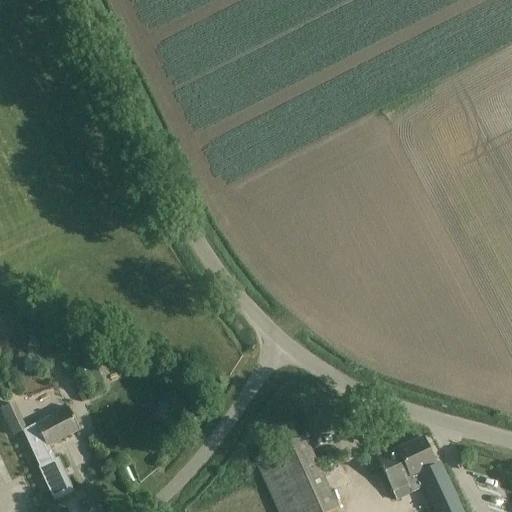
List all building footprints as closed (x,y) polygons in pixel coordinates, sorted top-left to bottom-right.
[(0,411),(12,437),(21,433),(27,430),(14,405),(0,411)] [(21,433),(55,503),(74,494),(58,461),(55,462),(48,447),(80,432),(69,410),(27,430),(21,433)] [(340,431),(342,416),(333,415),(331,429),(340,431)] [(255,461),(261,474),(278,511),(335,511),(338,511),(305,438),(255,461)] [(411,492),(424,487),(435,511),(463,511),(441,465),(437,467),(424,439),(393,453),(411,492)] [(412,495),(411,492),(393,453),(378,460),(397,502),(412,495)]
